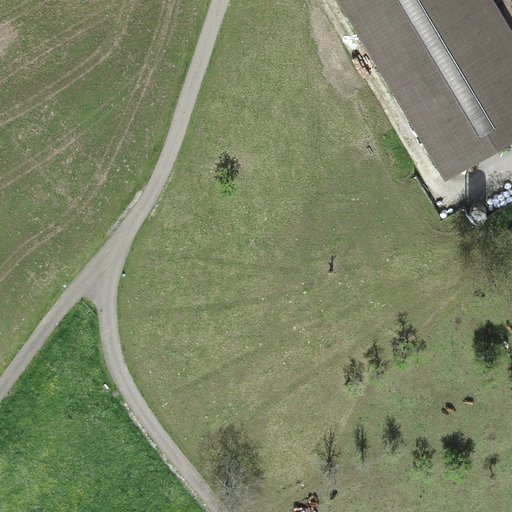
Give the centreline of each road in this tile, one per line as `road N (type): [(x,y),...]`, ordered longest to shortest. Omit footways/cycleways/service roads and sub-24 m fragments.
road 1 (residential): [(111,258),(161,169),(220,0)]
road 2 (track): [(0,386),(67,294),(111,258)]
